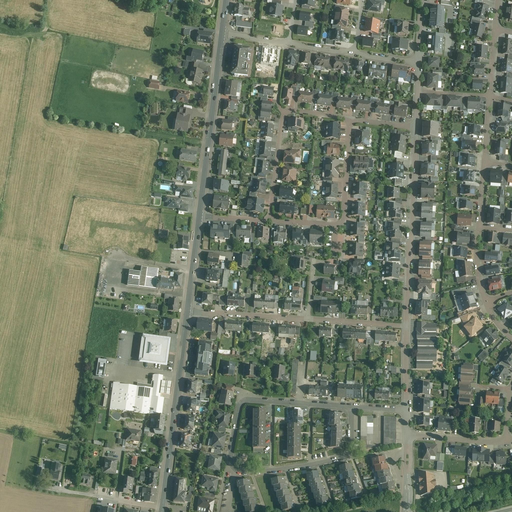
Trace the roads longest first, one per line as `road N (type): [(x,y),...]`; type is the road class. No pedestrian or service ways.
road 1 (residential): [(351,407),(346,457),(247,475),(229,460),(242,402)]
road 2 (residential): [(162,511),(187,311)]
road 3 (residential): [(416,128),(407,326)]
road 4 (residential): [(199,215),(221,35)]
